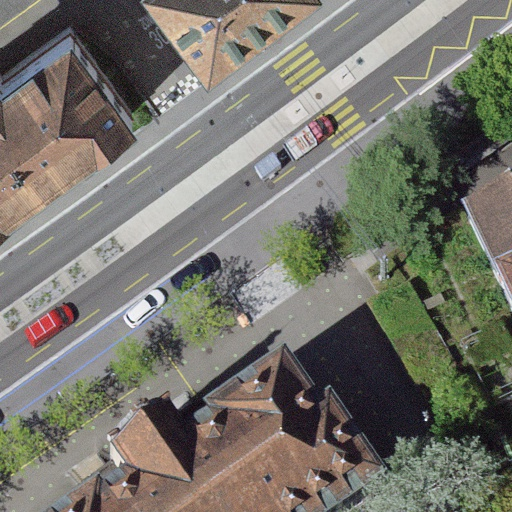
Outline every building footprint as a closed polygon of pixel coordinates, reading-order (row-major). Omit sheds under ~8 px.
[(163,0),(217,74),(317,0),(163,0)] [(71,33),(0,83),(0,227),(139,128),(71,33)] [(511,197),(468,218),(511,311),(511,197)] [(410,287),(372,308),(386,337),(420,391),(457,370),(410,287)] [(282,364),(66,511),(376,511),(381,508),(282,364)]
